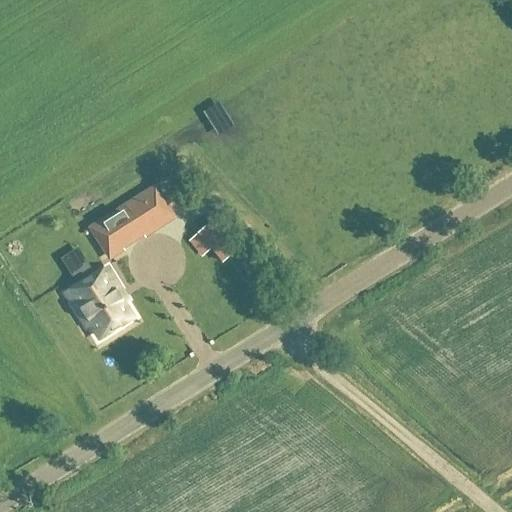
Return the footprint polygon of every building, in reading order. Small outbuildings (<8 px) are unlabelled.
[(156,189),(127,208),(144,235),(174,216),(156,189)] [(106,221),(92,230),(110,257),(123,249),(144,235),(127,208),(106,221)] [(153,260),(179,299),(196,288),(171,249),(153,260)] [(66,286),(80,282),(74,258),(60,261),(66,286)] [(82,285),(67,294),(81,318),(82,317),(87,314),(93,323),(102,338),(132,319),(122,304),(116,294),(122,290),(108,268),(93,278),(94,280),(83,287),(82,285)] [(52,354),(66,376),(101,354),(87,332),(52,354)]
